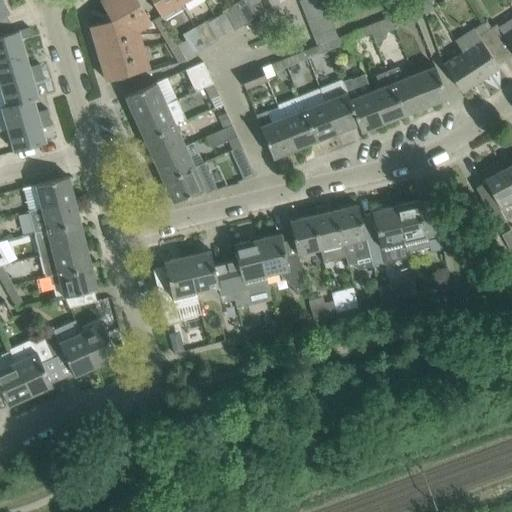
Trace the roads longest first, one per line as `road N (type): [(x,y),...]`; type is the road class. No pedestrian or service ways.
road 1 (residential): [(114,235),(432,155),(511,101)]
road 2 (residential): [(0,440),(59,412),(142,392),(154,376),(114,235)]
road 3 (residential): [(90,150),(49,8)]
